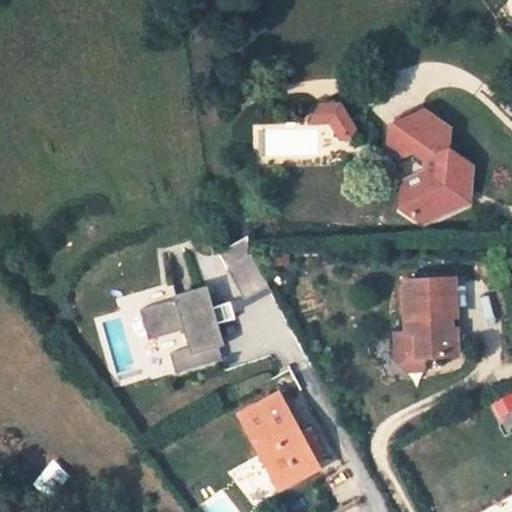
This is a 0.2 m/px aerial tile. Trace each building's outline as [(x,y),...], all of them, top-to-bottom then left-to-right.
[(335,103),(313,104),(305,121),(327,119),(335,134),(343,130),(347,137),(352,127),(335,103)] [(423,107),(387,124),(384,148),(395,157),(409,149),(422,159),(421,166),(420,180),(407,185),(404,211),(416,219),(434,210),(436,216),(454,208),(457,179),(470,180),(472,166),(446,147),(449,126),(423,107)] [(393,204),(404,211),(407,185),(420,180),(421,166),(396,178),(393,204)] [(467,202),(470,180),(457,179),(454,208),(467,202)] [(421,223),(436,216),(434,210),(416,219),(421,223)] [(206,288),(138,307),(147,338),(181,328),(187,346),(167,352),(174,371),(220,357),(210,323),(232,317),(229,307),(244,303),(269,290),(248,253),(224,266),(241,296),(211,305),(206,288)] [(456,281),(414,282),(414,326),(425,326),(425,358),(456,357),(456,332),(449,332),(449,318),(455,318),(456,281)] [(425,326),(414,326),(409,326),(410,359),(425,358),(425,326)] [(511,391),(491,401),(498,415),(511,408),(511,391)] [(238,413),(279,488),(317,468),(310,455),(300,437),(276,392),(238,413)] [(308,433),(300,437),(310,455),(318,451),(308,433)]
